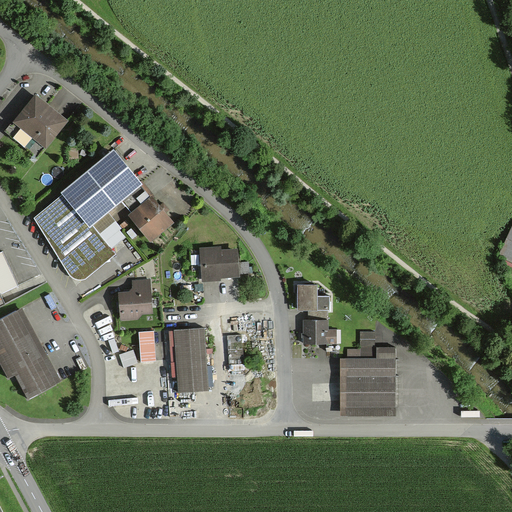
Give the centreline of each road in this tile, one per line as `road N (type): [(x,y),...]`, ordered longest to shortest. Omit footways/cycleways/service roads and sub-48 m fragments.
road 1 (track): [(490,331),(77,0)]
road 2 (residential): [(282,430),(280,309),(257,245),(26,52)]
road 3 (residential): [(98,432),(99,367),(88,329),(0,196)]
road 4 (unclassified): [(511,430),(282,430)]
road 5 (unclassified): [(282,430),(98,432)]
